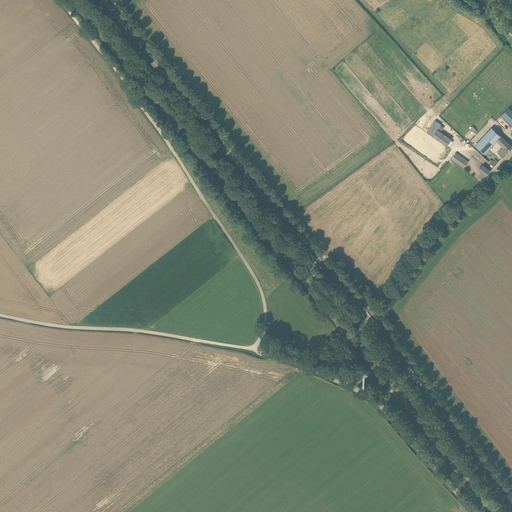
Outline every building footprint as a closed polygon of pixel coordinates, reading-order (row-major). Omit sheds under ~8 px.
[(511,111),(508,108),(501,115),(511,125),(511,111)] [(435,120),(427,133),(447,146),(452,138),(442,132),(445,126),(435,120)] [(503,147),(498,153),(503,157),(511,147),(495,132),(491,137),(496,141),(497,140),(503,147)] [(463,168),(467,162),(455,153),(451,159),(463,168)] [(486,175),(490,171),(483,165),(479,169),(486,175)]
